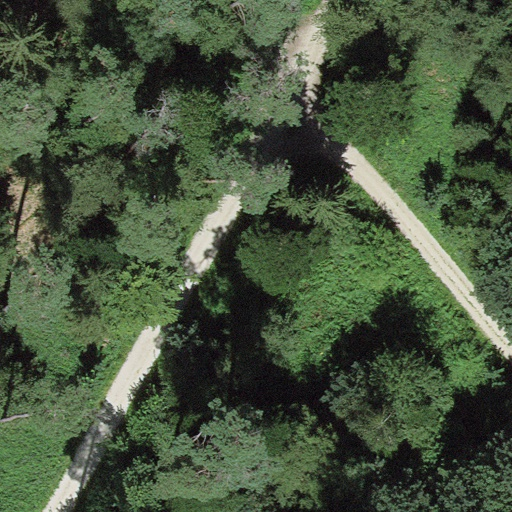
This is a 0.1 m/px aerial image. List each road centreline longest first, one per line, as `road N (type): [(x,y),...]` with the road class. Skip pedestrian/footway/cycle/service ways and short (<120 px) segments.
road 1 (track): [(324,0),(49,511)]
road 2 (track): [(228,0),(280,89),(511,356)]
